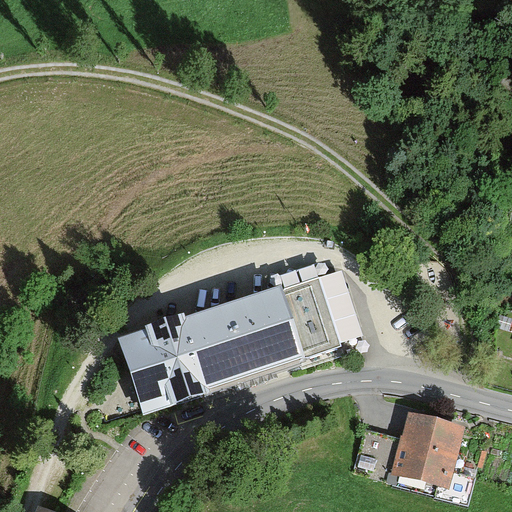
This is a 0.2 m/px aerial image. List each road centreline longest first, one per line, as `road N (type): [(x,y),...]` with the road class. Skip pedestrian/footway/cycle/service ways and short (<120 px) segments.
road 1 (track): [(0,75),(84,69),(155,81),(314,144),(417,227),(448,269),(460,308),(464,397)]
road 2 (tertiary): [(145,511),(215,431),(310,389),(398,381),(511,410)]
